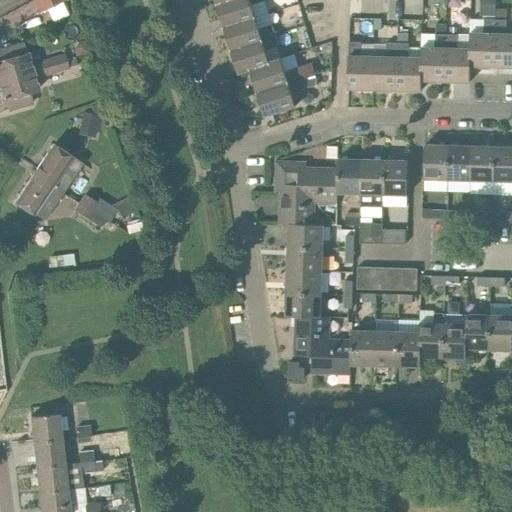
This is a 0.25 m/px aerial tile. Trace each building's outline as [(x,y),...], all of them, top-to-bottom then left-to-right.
[(64,0),(37,0),(34,1),(39,12),(65,0),(64,0)] [(224,28),(256,17),(252,5),(265,1),(264,0),(231,0),(217,5),(224,28)] [(495,0),(480,0),(480,16),(483,16),(483,20),(485,20),(495,20),(495,0)] [(496,20),(507,20),(507,9),(497,9),(496,20)] [(231,50),(276,36),(273,25),(259,29),(256,17),(224,28),(231,50)] [(494,67),(495,20),(485,20),(485,33),(470,33),(470,36),(470,49),(469,83),(470,83),(471,67),(475,67),(475,69),(485,69),(485,67),(494,67)] [(495,20),(494,67),(511,67),(511,34),(506,34),(507,20),(496,20),(495,20)] [(447,25),(436,24),(435,35),(447,35),(447,25)] [(398,44),(408,44),(408,34),(398,33),(398,44)] [(445,82),(447,35),(435,35),(435,49),(422,48),(421,81),(422,81),(427,81),(427,84),(436,84),(436,82),(445,82)] [(470,49),(470,36),(458,35),(447,35),(445,82),(469,83),(470,49)] [(239,73),(281,60),(281,59),(270,63),(266,51),(280,47),(277,38),(276,36),(231,50),(239,73)] [(89,53),(85,40),(78,42),(73,49),(76,57),(89,53)] [(373,90),(374,57),(374,45),(361,44),(361,43),(349,42),(348,89),(373,90)] [(0,81),(33,72),(42,69),(44,75),(57,71),(53,58),(31,65),(27,53),(26,54),(22,43),(16,45),(0,49),(0,81)] [(397,91),(398,43),(387,43),(386,57),(374,57),(373,90),(378,90),(378,92),(387,93),(387,90),(397,91)] [(409,44),(408,44),(398,44),(398,43),(397,91),(422,91),(422,81),(421,81),(422,48),(421,58),(409,58),(409,44)] [(53,58),(57,71),(69,68),(65,55),(53,58)] [(302,78),(314,75),(311,64),(285,72),(285,71),(282,60),(281,60),(239,73),(239,74),(250,70),(257,93),(302,78)] [(33,72),(0,81),(0,87),(4,100),(5,100),(8,110),(21,107),(33,103),(30,92),(38,90),(35,78),(44,75),(42,69),(33,72)] [(302,78),(257,93),(265,117),(296,106),(292,93),(317,85),(314,75),(302,78)] [(100,113),(101,117),(106,115),(103,103),(91,107),(93,115),(100,113)] [(96,130),(99,117),(99,116),(83,113),(79,130),(95,134),(96,130)] [(34,173),(63,192),(78,170),(82,163),(77,160),(53,144),(34,173)] [(448,180),(449,146),(425,145),(424,179),(448,180)] [(471,181),(472,146),(449,146),(448,180),(471,181)] [(493,181),(494,147),(472,146),(471,181),(493,181)] [(511,147),(494,147),(493,181),(511,181),(511,147)] [(361,194),(362,160),(338,159),(338,169),(337,194),(338,194),(361,194)] [(384,195),(385,161),(362,160),(361,194),(360,207),(383,208),(384,195)] [(385,161),(384,195),(407,195),(408,161),(385,161)] [(315,203),(277,162),(275,186),(281,186),(280,224),(290,225),(290,224),(308,225),(315,225),(315,204),(315,203)] [(337,194),(338,169),(300,168),(300,163),(277,162),(315,203),(315,204),(338,204),(338,194),(337,194)] [(48,214),(63,192),(34,173),(15,202),(35,214),(39,208),(48,214)] [(86,195),(80,203),(106,220),(109,223),(117,210),(111,207),(99,198),(97,202),(86,195)] [(136,211),(130,197),(111,207),(117,210),(121,219),(136,211)] [(80,203),(75,211),(101,227),(106,220),(80,203)] [(447,219),(447,211),(433,211),(433,219),(447,219)] [(447,211),(447,219),(460,220),(461,212),(447,211)] [(492,221),(493,213),(479,212),(478,220),(492,221)] [(493,213),(492,221),(506,221),(506,213),(493,213)] [(360,226),(360,218),(360,214),(346,214),(346,226),(360,226)] [(126,227),(128,234),(143,230),(141,222),(126,227)] [(324,225),(315,225),(308,225),(290,224),(290,225),(289,248),(323,249),(324,225)] [(382,244),(383,236),(372,236),(373,225),(361,224),(360,244),(382,244)] [(383,236),(382,244),(405,245),(406,230),(383,230),(383,236)] [(346,250),(354,250),(355,236),(347,236),(346,250)] [(322,272),(323,249),(289,248),(288,270),(322,272)] [(354,263),(354,250),(346,250),(346,263),(354,263)] [(73,254),(49,257),(51,268),(74,265),(73,254)] [(373,268),(358,268),(357,289),(372,290),(373,268)] [(388,268),(373,268),(372,290),(387,290),(388,268)] [(403,269),(388,268),(387,290),(402,291),(403,269)] [(417,269),(403,269),(402,291),(417,291),(417,269)] [(321,294),(322,272),(288,270),(287,293),(321,294)] [(446,285),(446,277),(432,276),(432,284),(446,285)] [(446,277),(446,285),(459,285),(460,277),(446,277)] [(491,286),(492,278),(478,277),(478,286),(491,286)] [(492,278),(491,286),(505,286),(505,278),(492,278)] [(345,295),(353,296),(353,281),(345,281),(345,295)] [(321,318),(321,317),(321,294),(287,293),(287,317),(296,317),(321,318)] [(377,302),(377,294),(363,294),(362,302),(377,302)] [(352,309),(353,296),(345,295),(344,309),(352,309)] [(399,303),(400,295),(386,295),(385,302),(399,303)] [(400,295),(399,303),(413,303),(413,295),(400,295)] [(443,358),(444,324),(444,315),(445,313),(434,313),(434,324),(420,323),(420,333),(421,333),(420,357),(421,357),(443,358)] [(444,315),(444,324),(443,358),(467,359),(467,349),(466,349),(467,325),(467,315),(444,315)] [(489,350),(490,316),(467,315),(467,325),(466,349),(467,349),(489,350)] [(511,350),(511,316),(490,316),(489,350),(511,350)] [(321,318),(296,317),(295,356),(312,356),(329,340),(324,334),(325,317),(321,317),(321,318)] [(374,366),(375,332),(352,331),(351,346),(351,365),(374,366)] [(397,366),(398,332),(375,332),(374,366),(397,366)] [(421,333),(420,333),(398,332),(397,366),(421,367),(421,357),(420,357),(421,333)] [(351,365),(351,346),(335,346),(329,340),(312,356),(311,374),(351,375),(351,365)] [(289,362),(289,378),(300,368),(300,363),(289,362)] [(305,379),(305,368),(300,368),(289,378),(305,379)] [(34,443),(61,440),(59,425),(58,414),(31,417),(34,443)] [(76,426),(77,438),(91,437),(90,425),(76,426)] [(37,468),(63,465),(62,451),(61,440),(34,443),(37,468)] [(93,462),(92,451),(78,452),(80,463),(93,462)] [(103,471),(102,461),(93,462),(80,463),(63,465),(37,468),(40,493),(82,488),(81,474),(103,471)] [(82,488),(40,493),(41,511),(98,511),(98,502),(85,504),(82,488)]
